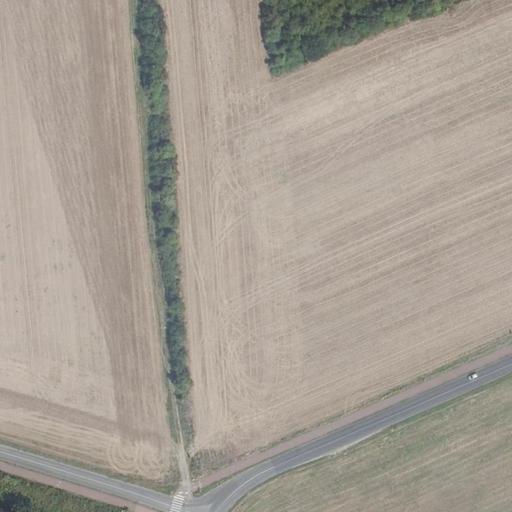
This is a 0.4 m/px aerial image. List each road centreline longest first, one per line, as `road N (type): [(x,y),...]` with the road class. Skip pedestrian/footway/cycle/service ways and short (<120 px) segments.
road 1 (track): [(185,511),(137,0)]
road 2 (tertiary): [(511,364),(290,460),(233,492),(216,511)]
road 3 (tertiary): [(184,511),(0,454)]
